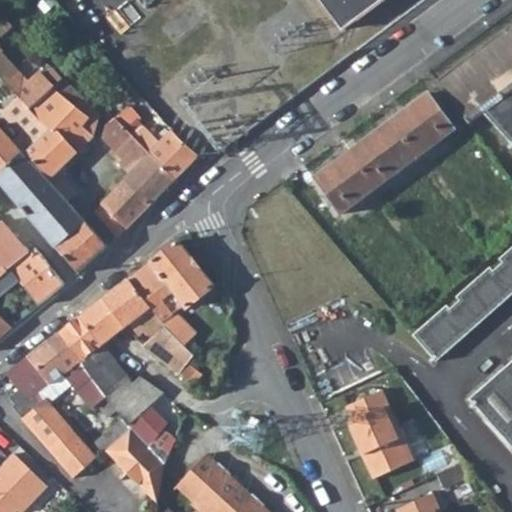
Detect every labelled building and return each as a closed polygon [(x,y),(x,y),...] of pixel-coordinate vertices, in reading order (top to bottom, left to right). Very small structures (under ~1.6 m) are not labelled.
[(381,0),(319,0),(342,30),(381,0)] [(499,39),(511,57),(511,25),(497,37),(499,39)] [(437,81),(468,123),(483,113),(511,147),(511,57),(499,39),(497,37),(437,81)] [(19,96),(31,108),(53,87),(40,74),(28,84),(18,74),(7,83),(10,87),(19,96)] [(99,115),(83,99),(74,108),(63,97),(53,87),(31,108),(51,130),(24,154),(66,201),(75,194),(68,183),(59,171),(93,136),(99,115)] [(72,88),(63,97),(74,108),(83,99),(72,88)] [(391,119),(417,156),(451,129),(426,93),(391,119)] [(14,141),(0,126),(0,181),(77,273),(107,245),(66,201),(24,154),(51,130),(31,108),(19,96),(2,111),(22,134),(14,141)] [(135,102),(141,108),(148,103),(141,96),(135,102)] [(115,117),(126,130),(139,118),(129,106),(115,117)] [(111,154),(116,159),(121,154),(120,153),(134,139),(132,137),(126,130),(115,117),(111,121),(105,127),(103,136),(115,148),(111,154)] [(349,150),(376,185),(417,156),(391,119),(349,150)] [(149,153),(176,179),(200,155),(172,131),(169,134),(162,141),(159,144),(142,128),(132,137),(134,139),(149,153)] [(156,135),(162,141),(169,134),(163,129),(156,135)] [(125,179),(152,204),(176,179),(149,153),(134,139),(120,153),(121,154),(116,159),(121,164),(124,160),(134,170),(125,179)] [(312,177),(340,212),(376,185),(349,150),(312,177)] [(115,236),(118,238),(119,238),(152,204),(125,179),(95,210),(95,213),(115,236)] [(65,283),(35,246),(29,251),(23,244),(2,221),(0,223),(0,305),(8,313),(22,301),(10,284),(18,278),(39,305),(65,283)] [(28,239),(23,244),(29,251),(35,246),(28,239)] [(128,279),(161,321),(177,311),(185,306),(186,308),(212,286),(177,241),(128,279)] [(438,360),(511,294),(511,247),(499,259),(503,262),(495,270),(492,266),(457,296),(461,300),(452,308),(449,303),(414,333),(438,360)] [(144,346),(159,357),(175,338),(161,321),(128,279),(103,298),(126,326),(130,323),(138,335),(139,334),(142,338),(147,336),(150,339),(144,346)] [(78,315),(102,345),(126,326),(103,298),(78,315)] [(175,338),(180,343),(192,333),(177,311),(161,321),(175,338)] [(0,336),(12,327),(0,314),(0,336)] [(79,360),(105,395),(128,378),(102,345),(78,315),(58,331),(79,360)] [(46,341),(67,369),(79,360),(58,331),(46,341)] [(159,357),(179,374),(193,355),(180,343),(175,338),(159,357)] [(47,400),(49,402),(72,385),(93,409),(98,406),(109,418),(116,412),(105,395),(79,360),(67,369),(46,341),(5,372),(30,404),(35,400),(40,405),(47,400)] [(511,359),(470,396),(511,444),(511,359)] [(73,478),(95,458),(87,448),(49,402),(47,400),(40,405),(35,400),(30,404),(5,372),(0,376),(0,385),(25,418),(23,420),(73,478)] [(122,420),(129,427),(150,406),(164,393),(141,378),(133,384),(128,378),(105,395),(116,412),(122,420)] [(373,479),(409,462),(384,409),(389,406),(380,390),(343,407),(350,421),(345,424),(373,479)] [(167,423),(150,406),(129,427),(131,428),(165,465),(176,439),(163,427),(167,423)] [(414,459),(389,406),(384,409),(409,462),(414,459)] [(129,427),(122,420),(87,448),(95,458),(105,450),(131,428),(129,427)] [(105,450),(157,507),(159,498),(164,466),(165,465),(131,428),(105,450)] [(175,485),(206,511),(273,511),(265,505),(265,503),(254,492),(252,493),(227,472),(229,470),(218,460),(216,462),(205,452),(175,485)] [(0,466),(0,511),(7,511),(5,510),(26,489),(28,491),(38,479),(12,454),(1,466),(0,466)] [(435,476),(442,490),(465,479),(460,465),(435,476)] [(431,492),(395,509),(395,511),(436,511),(435,509),(439,507),(431,492)]
